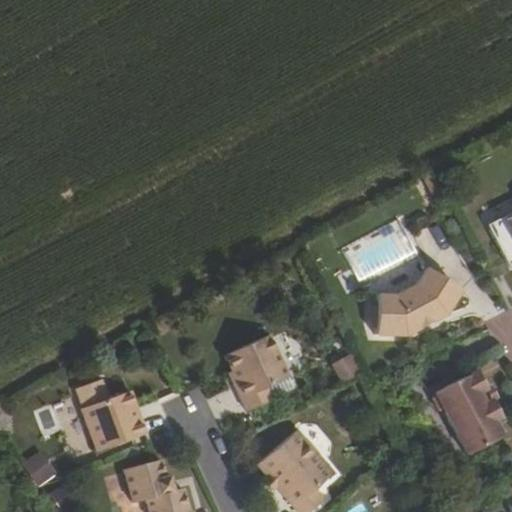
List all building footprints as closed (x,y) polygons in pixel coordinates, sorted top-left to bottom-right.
[(511,220),(500,227),(511,250),(511,220)] [(403,293),(384,292),(384,299),(378,304),(378,320),(383,326),(382,333),(413,334),(453,312),(468,287),(434,266),(424,281),(403,293)] [(276,335),(232,355),(244,383),(241,385),(254,411),(278,400),(272,388),(295,378),(276,335)] [(339,382),(359,371),(348,352),(328,362),(339,382)] [(440,395),(446,406),(452,407),(475,451),(510,432),(503,417),(509,414),(484,367),(442,389),(440,395)] [(148,420),(145,421),(140,407),(143,406),(138,392),(90,409),(105,452),(154,435),(148,420)] [(145,421),(148,420),(143,406),(140,407),(145,421)] [(321,487),(340,471),(304,429),(264,463),(306,511),(314,511),(331,498),(321,487)] [(38,486),(56,472),(39,450),(21,465),(38,486)] [(190,487),(180,490),(176,475),(173,476),(168,459),(131,469),(140,502),(153,499),(156,511),(189,511),(196,510),(190,487)]
